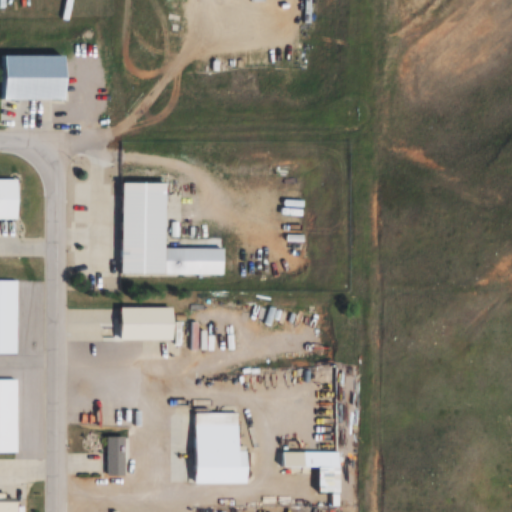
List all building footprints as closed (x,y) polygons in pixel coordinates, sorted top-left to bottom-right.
[(4,57),(5,102),(67,102),(67,57),(4,57)] [(0,220),(18,221),(18,180),(0,180),(0,220)] [(121,277),(223,278),(223,247),(180,246),(181,192),(169,192),(169,183),(122,183),(121,277)] [(0,355),(17,355),(17,281),(0,281),(0,355)] [(121,309),(121,341),(174,341),(174,309),(121,309)] [(0,453),(17,454),(17,380),(0,380),(0,453)] [(195,414),(196,485),(248,485),(247,449),(238,449),(238,414),(195,414)] [(107,477),(124,477),(124,438),(107,438),(107,477)] [(282,453),(282,472),(318,472),(318,494),(333,494),(333,497),(339,497),(339,452),(282,453)] [(0,511),(17,511),(17,496),(0,496),(0,511)]
